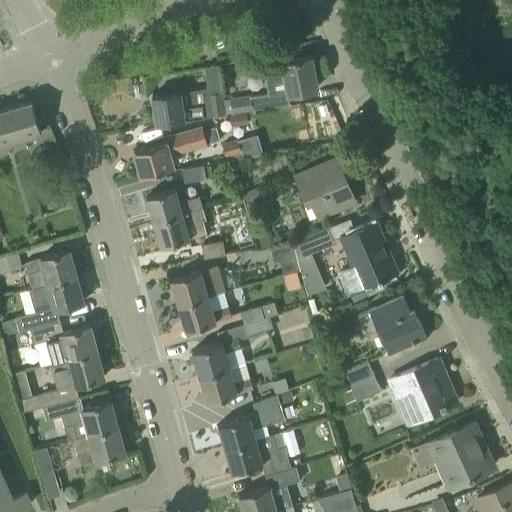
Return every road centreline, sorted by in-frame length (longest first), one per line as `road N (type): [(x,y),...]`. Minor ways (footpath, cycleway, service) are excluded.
road 1 (residential): [(177,489),(109,230),(45,59)]
road 2 (residential): [(511,396),(330,0)]
road 3 (residential): [(45,59),(182,0)]
